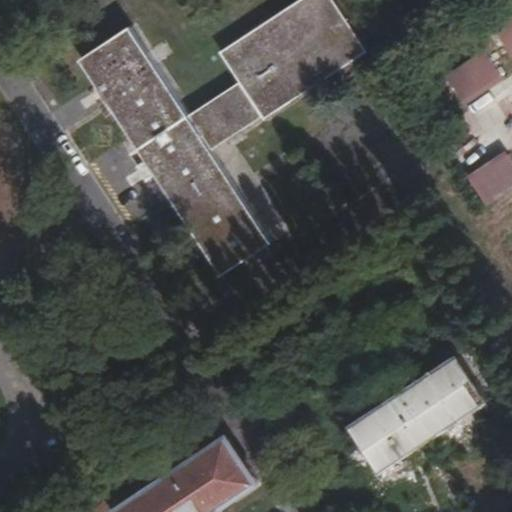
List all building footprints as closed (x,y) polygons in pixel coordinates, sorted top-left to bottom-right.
[(134,27),(83,61),(224,276),(276,243),(215,149),(264,117),(266,120),(370,54),(334,0),(302,0),(223,53),(242,82),(192,115),(134,27)] [(511,18),(496,29),(511,53),(511,18)] [(448,73),(468,105),(508,79),(488,47),(448,73)] [(511,148),(470,172),(489,205),(511,191),(511,148)] [(459,356),(353,426),(383,470),(489,402),(459,356)] [(232,438),(122,511),(213,511),(259,482),(260,481),(232,438)]
